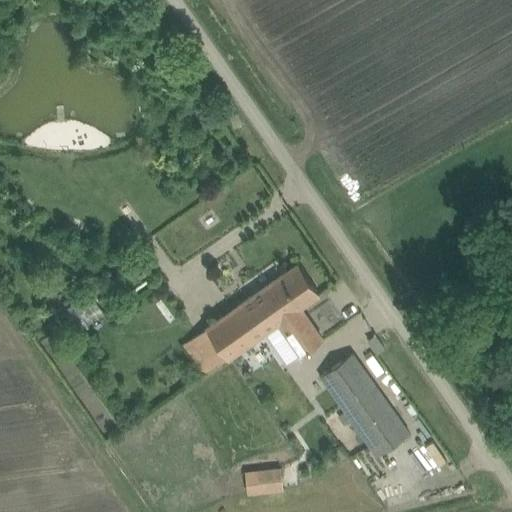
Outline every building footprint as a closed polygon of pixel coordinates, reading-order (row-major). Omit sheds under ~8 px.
[(192,339),(183,345),(204,373),(205,374),(213,369),(224,361),(230,356),(256,338),(243,321),(276,298),(280,303),(287,298),(290,303),(293,300),(294,302),(295,301),(299,306),(300,305),(301,306),(319,293),(320,292),(299,262),(283,274),(247,299),(199,333),(193,338),(192,339)] [(84,292),(68,305),(83,324),(99,312),(84,292)] [(276,298),(243,321),(256,338),(279,322),(302,354),(308,350),(324,338),(306,313),(301,306),(300,305),(299,306),(295,301),(294,302),(293,300),(290,303),(287,298),(280,303),(276,298)] [(378,455),(394,444),(410,432),(353,352),(321,375),(378,455)] [(440,465),(447,459),(433,439),(425,445),(440,465)] [(282,466),(246,470),(248,494),(284,490),(282,466)]
